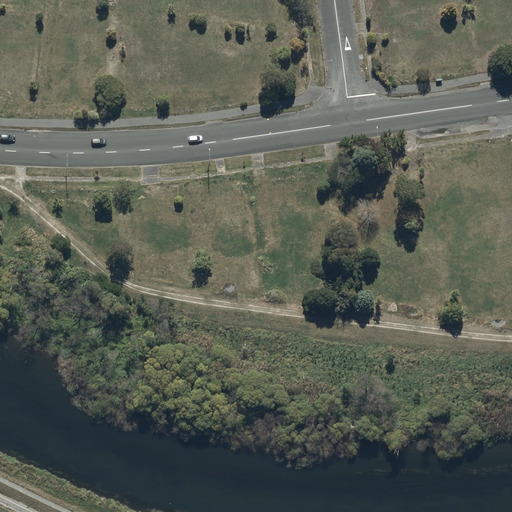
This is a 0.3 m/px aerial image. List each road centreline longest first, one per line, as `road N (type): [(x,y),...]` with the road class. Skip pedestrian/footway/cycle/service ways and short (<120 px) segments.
road 1 (track): [(511,338),(142,289),(92,260),(0,182)]
road 2 (tertiary): [(0,149),(150,149),(351,122)]
road 3 (tertiary): [(351,122),(511,99)]
road 4 (unclassified): [(351,122),(335,0)]
